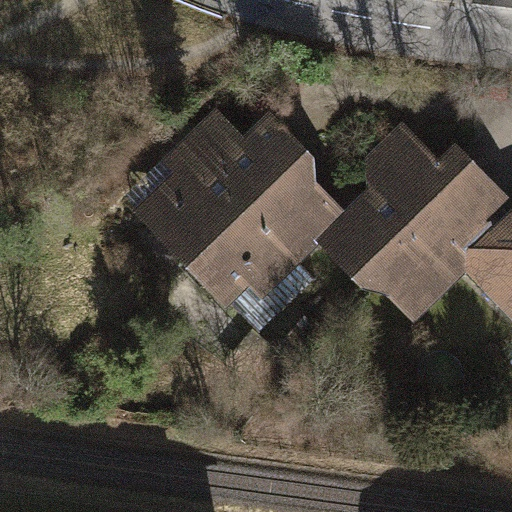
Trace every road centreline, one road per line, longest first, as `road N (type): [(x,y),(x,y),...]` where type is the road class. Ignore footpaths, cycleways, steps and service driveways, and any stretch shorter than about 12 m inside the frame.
road 1 (track): [(0,65),(129,73),(213,49),(297,0)]
road 2 (residential): [(277,0),(511,40)]
